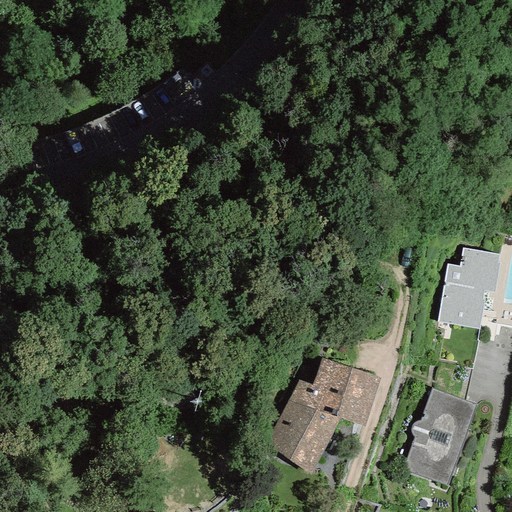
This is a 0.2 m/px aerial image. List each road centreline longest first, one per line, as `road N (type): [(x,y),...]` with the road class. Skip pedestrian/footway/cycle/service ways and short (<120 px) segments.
road 1 (track): [(376,258),(100,371),(58,408),(26,454),(56,511)]
road 2 (residential): [(287,0),(248,53),(152,140),(0,196)]
